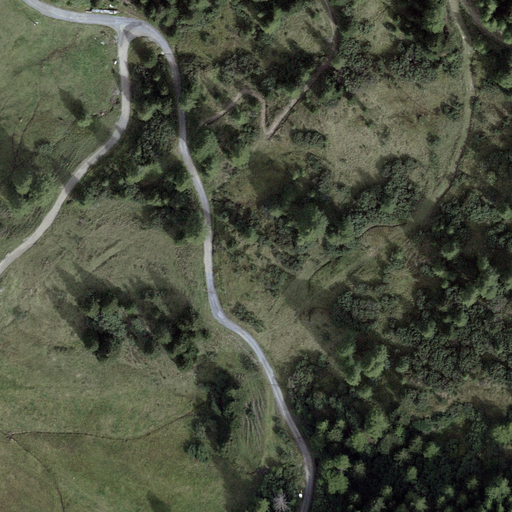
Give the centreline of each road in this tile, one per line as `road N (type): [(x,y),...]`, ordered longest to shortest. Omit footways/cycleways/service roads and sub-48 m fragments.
road 1 (track): [(302,511),(310,469),(260,354),(214,300),(203,205),(181,132)]
road 2 (track): [(121,23),(123,103),(111,134),(32,243),(0,272)]
road 3 (track): [(181,132),(160,46),(141,27),(121,23)]
